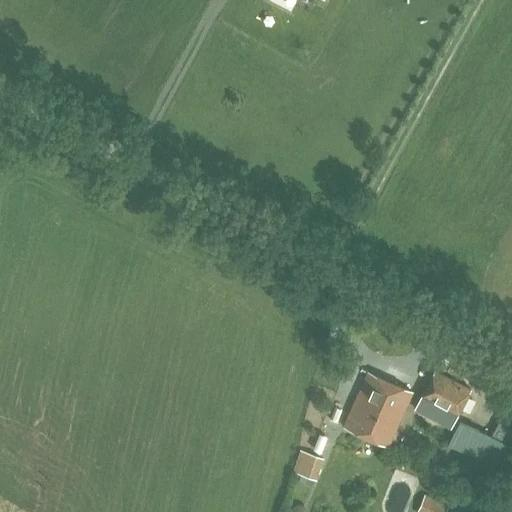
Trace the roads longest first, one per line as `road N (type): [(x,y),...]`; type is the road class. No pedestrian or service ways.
road 1 (unclassified): [(511,363),(0,95)]
road 2 (unknown): [(331,272),(480,0)]
